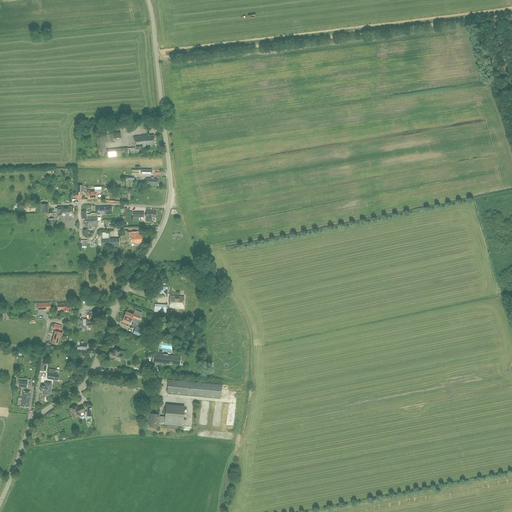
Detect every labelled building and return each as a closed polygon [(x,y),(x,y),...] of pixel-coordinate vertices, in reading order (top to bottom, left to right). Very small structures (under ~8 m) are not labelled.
[(129,155),(128,147),(106,150),(105,143),(113,142),(112,138),(121,137),(120,133),(96,136),(99,156),(106,155),(107,157),(129,155)] [(155,145),(154,135),(148,136),(148,135),(134,137),(135,148),(148,146),(155,145)] [(97,199),(97,192),(101,192),(101,188),(95,188),(95,190),(88,190),(88,199),(97,199)] [(111,214),(111,207),(96,207),(96,213),(91,213),(91,214),(87,214),(87,221),(97,221),(97,214),(111,214)] [(156,218),(156,211),(146,211),(146,222),(152,222),(152,217),(156,218)] [(62,224),(62,229),(73,229),(73,219),(58,219),(58,224),(62,224)] [(120,245),(119,238),(110,239),(109,232),(101,233),(99,233),(99,236),(98,236),(98,238),(99,238),(99,239),(98,239),(98,246),(120,245)] [(143,242),(142,235),(138,236),(138,232),(129,232),(129,237),(131,236),(131,243),(143,242)] [(167,294),(167,287),(159,286),(158,294),(167,294)] [(183,309),(184,297),(170,296),(169,308),(183,309)] [(74,310),(74,304),(69,305),(69,303),(63,303),(63,304),(58,304),(58,310),(65,309),(65,313),(70,312),(70,310),(74,310)] [(166,313),(166,305),(155,304),(154,312),(166,313)] [(138,323),(141,313),(135,310),(133,315),(126,312),(122,322),(130,325),(131,320),(138,323)] [(98,321),(98,312),(89,312),(89,319),(85,319),(85,325),(94,326),(94,321),(98,321)] [(141,337),(144,329),(136,326),(136,327),(133,334),(141,337)] [(57,345),(59,337),(59,336),(61,337),(62,333),(56,331),(54,336),(52,343),(57,345)] [(111,359),(116,361),(116,360),(121,362),(123,361),(124,358),(124,356),(125,352),(121,351),(121,352),(114,349),(113,352),(110,351),(110,352),(109,353),(108,355),(108,356),(108,357),(112,359),(111,359)] [(152,362),(180,365),(181,356),(153,353),(152,362)] [(220,398),(222,385),(168,380),(167,393),(220,398)] [(50,396),(52,384),(52,383),(50,382),(49,384),(45,383),(44,385),(41,384),(40,391),(43,392),(43,395),(50,396)] [(28,408),(29,403),(30,392),(23,391),(21,407),(28,408)] [(182,426),(184,406),(166,405),(165,417),(159,416),(159,415),(150,414),(149,427),(158,427),(158,423),(164,423),(164,424),(182,426)] [(84,415),(85,413),(82,406),(77,408),(77,407),(77,406),(69,409),(73,418),(80,415),(80,417),(84,415)]
